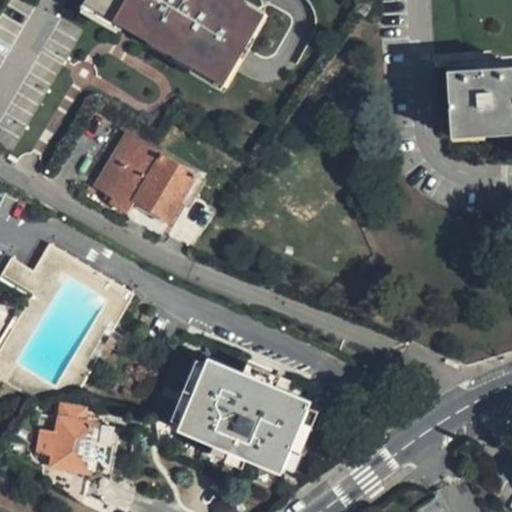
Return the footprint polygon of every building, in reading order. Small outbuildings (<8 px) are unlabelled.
[(109,13),(87,0),(75,0),(106,18),(109,13)] [(248,12),(227,0),(87,0),(135,27),(137,24),(170,42),(168,46),(213,72),(225,51),(230,54),(243,33),(237,30),(248,12)] [(227,0),(248,12),(237,30),(248,36),(261,13),(239,0),(227,0)] [(137,24),(135,27),(140,30),(145,40),(165,52),(170,42),(137,24)] [(225,51),(213,72),(191,60),(188,65),(215,81),(230,54),(225,51)] [(451,77),(511,74),(511,66),(450,69),(451,77)] [(454,129),(511,125),(511,74),(451,77),(454,129)] [(511,125),(454,129),(454,136),(461,136),(511,132),(511,125)] [(131,129),(98,180),(116,192),(110,199),(129,210),(137,197),(169,217),(198,174),(131,129)] [(67,385),(129,288),(44,234),(37,246),(26,262),(31,265),(4,308),(0,314),(0,373),(30,393),(67,385)] [(0,305),(4,308),(31,265),(26,262),(4,249),(0,256),(0,305)] [(275,470),(305,397),(279,386),(237,369),(203,355),(199,365),(176,418),(172,427),(206,441),(246,458),(275,470)] [(237,369),(279,386),(282,378),(275,375),(241,360),(237,369)] [(176,418),(199,365),(189,361),(185,371),(166,414),(176,418)] [(305,397),(275,470),(288,465),(312,409),(305,397)] [(60,412),(91,416),(93,404),(85,403),(61,400),(60,412)] [(54,444),(49,482),(83,501),(86,491),(94,494),(95,477),(111,479),(118,419),(91,416),(60,412),(59,421),(39,419),(36,442),(54,444)] [(246,458),(206,441),(202,451),(213,456),(242,469),(246,458)] [(216,501),(232,495),(230,488),(228,489),(214,495),(216,501)] [(239,511),(232,495),(216,501),(219,508),(220,511),(239,511)]
